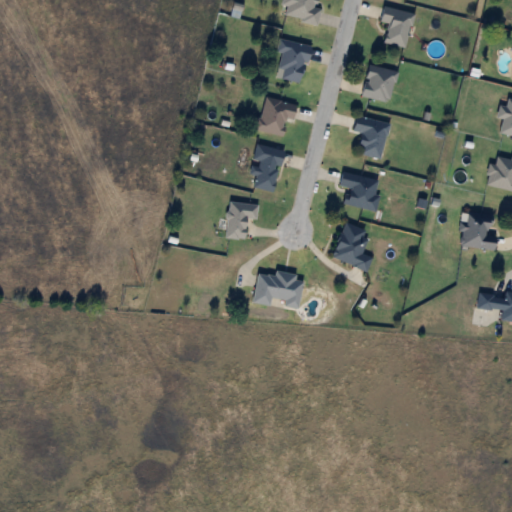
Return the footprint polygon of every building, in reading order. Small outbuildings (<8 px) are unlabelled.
[(281,0),(280,6),(285,7),(283,17),(315,24),(318,9),(311,8),(312,0),(281,0)] [(382,42),(403,47),(411,13),(381,7),(377,22),(386,24),(382,42)] [(281,53),(276,78),(301,83),(307,44),(276,39),(273,52),(281,53)] [(395,71),(367,63),(359,95),(387,102),(395,71)] [(290,118),(293,103),(261,96),(254,130),(280,135),(284,117),(290,118)] [(511,135),(511,98),(504,98),(503,106),(497,105),(495,117),(500,118),(497,133),(511,135)] [(356,153),(379,158),(387,123),(354,115),(350,131),(360,133),(356,153)] [(280,149),(253,144),(247,174),(253,175),(251,187),(272,191),(280,149)] [(484,184),(511,191),(511,158),(492,154),(484,184)] [(372,211),(378,180),(339,171),(336,185),(346,187),(342,204),(372,211)] [(255,218),(255,203),(225,202),(224,238),(242,238),(243,218),(255,218)] [(485,234),(488,215),(464,211),(458,245),(491,250),(494,236),(485,234)] [(329,259),(365,271),(370,257),(359,254),(367,231),(342,222),(329,259)] [(250,301),(295,310),(301,277),(273,272),(273,276),(255,273),(250,301)] [(511,321),(511,289),(503,288),(502,297),(476,294),(474,308),(500,310),(499,320),(511,321)]
